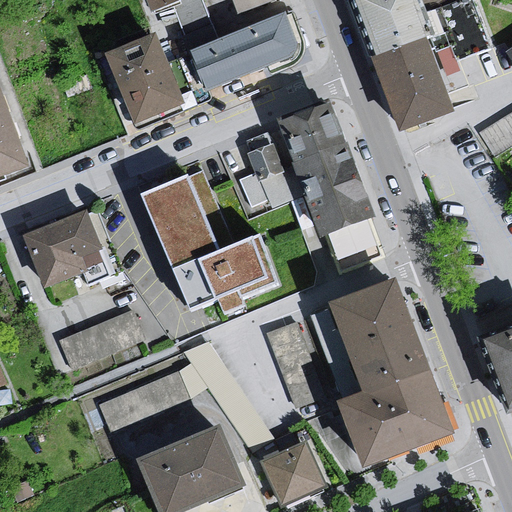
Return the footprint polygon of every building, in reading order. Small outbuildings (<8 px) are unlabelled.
[(148,0),(153,10),(181,0),(148,0)] [(264,0),(236,0),(240,9),(264,0)] [(428,37),(415,0),(356,0),(377,55),(428,37)] [(293,7),(285,10),(296,41),(296,47),(291,55),(268,64),(271,74),(293,64),(298,60),(302,55),(305,48),(304,40),(293,7)] [(285,10),(189,49),(205,89),(268,64),(291,55),(296,47),(296,41),(285,10)] [(184,100),(156,31),(105,51),(134,121),(184,100)] [(377,55),(402,128),(454,110),(428,37),(377,55)] [(0,100),(0,173),(23,165),(0,100)] [(331,108),(283,126),(297,164),(309,195),(323,232),(371,214),(331,108)] [(492,147),(511,138),(511,110),(481,124),(492,147)] [(273,143),(249,153),(256,172),(259,178),(282,170),(273,143)] [(259,178),(256,172),(238,179),(251,208),(269,200),(273,210),(290,202),(309,195),(297,164),(282,170),(259,178)] [(202,171),(143,193),(190,312),(218,300),(224,315),(245,305),(243,299),(279,285),(260,232),(233,243),(211,191),(202,171)] [(384,253),(371,214),(323,232),(338,270),(384,253)] [(95,222),(26,246),(49,299),(89,284),(95,277),(107,272),(106,267),(110,257),(95,222)] [(452,430),(398,288),(333,311),(365,390),(339,400),(362,464),(452,430)] [(133,316),(58,343),(78,382),(149,352),(133,316)] [(299,323),(268,335),(297,410),(327,399),(299,323)] [(511,327),(481,338),(505,406),(511,403),(511,327)] [(208,341),(184,351),(191,363),(177,371),(189,401),(208,388),(252,454),(275,439),(208,341)] [(0,371),(0,394),(9,391),(0,371)] [(177,371),(96,404),(109,434),(189,401),(177,371)] [(221,430),(136,466),(156,511),(185,511),(245,487),(221,430)] [(305,441),(259,461),(279,505),(325,485),(305,441)]
